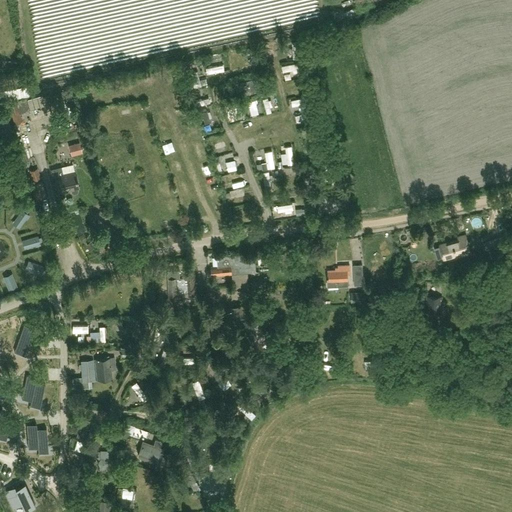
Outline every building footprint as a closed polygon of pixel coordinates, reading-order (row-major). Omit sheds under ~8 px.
[(227,65),(210,68),(211,76),(228,73),(227,65)] [(155,73),(148,73),(149,88),(156,87),(155,73)] [(236,82),(238,95),(258,90),(256,78),(236,82)] [(82,102),(86,98),(82,92),(77,96),(82,102)] [(26,97),(8,103),(14,124),(22,121),(20,113),(29,111),(26,97)] [(270,115),(276,113),(273,98),(267,99),(270,115)] [(251,102),(253,112),(262,110),(260,100),(251,102)] [(234,103),(229,104),(233,121),(238,119),(234,103)] [(129,104),(120,105),(122,123),(131,121),(129,104)] [(106,123),(115,119),(111,109),(102,113),(106,123)] [(0,119),(9,117),(7,110),(0,111),(0,119)] [(215,125),(213,112),(206,114),(209,126),(215,125)] [(190,120),(194,131),(202,128),(198,118),(190,120)] [(0,122),(0,144),(14,140),(10,124),(12,124),(11,119),(0,122)] [(79,142),(68,144),(71,155),(82,152),(79,142)] [(205,156),(210,154),(206,142),(201,144),(205,156)] [(170,156),(178,153),(175,144),(167,147),(170,156)] [(226,144),(217,147),(219,156),(229,153),(226,144)] [(291,166),(297,165),(295,146),(289,146),(291,166)] [(276,150),(268,152),(272,167),(280,165),(276,150)] [(230,162),(231,172),(241,171),(241,161),(230,162)] [(257,164),(258,171),(268,169),(267,162),(257,164)] [(37,167),(28,170),(32,180),(40,178),(37,167)] [(58,193),(70,190),(71,192),(73,194),(76,193),(78,191),(77,188),(78,188),(74,171),(62,174),(61,167),(51,169),(54,180),(55,180),(58,193)] [(171,181),(163,183),(166,192),(174,190),(171,181)] [(38,182),(33,184),(38,199),(43,198),(38,182)] [(233,199),(234,207),(248,204),(246,196),(233,199)] [(29,215),(27,213),(29,211),(25,208),(23,211),(22,210),(15,219),(22,223),(26,218),(27,219),(29,215)] [(143,224),(147,230),(154,226),(151,220),(143,224)] [(465,234),(457,236),(457,238),(439,244),(444,259),(459,255),(460,256),(470,253),(465,234)] [(39,242),(42,241),(41,237),(38,237),(38,236),(27,239),(29,247),(35,245),(36,246),(40,245),(39,242)] [(503,236),(484,242),(487,250),(506,243),(503,236)] [(96,246),(91,241),(86,245),(91,250),(96,246)] [(300,253),(307,256),(310,249),(304,246),(300,253)] [(249,285),(248,271),(256,270),(254,256),(248,257),(247,253),(217,257),(218,266),(212,266),(213,276),(232,273),(233,287),(249,285)] [(43,266),(33,262),(30,270),(36,272),(36,274),(40,275),(41,272),(44,273),(45,269),(43,268),(43,266)] [(347,275),(349,275),(349,264),(338,265),(338,269),(327,270),(328,276),(327,276),(327,286),(347,285),(347,275)] [(354,285),(363,284),(362,264),(353,264),(354,285)] [(195,270),(185,270),(185,277),(179,277),(179,270),(168,270),(169,303),(177,303),(177,292),(196,292),(195,270)] [(17,286),(13,277),(5,280),(9,290),(17,286)] [(266,291),(262,277),(251,281),(255,294),(266,291)] [(461,283),(453,283),(453,292),(462,292),(461,283)] [(365,291),(350,291),(351,302),(365,301),(365,291)] [(427,312),(441,312),(441,297),(427,297),(427,312)] [(244,326),(242,305),(229,307),(232,327),(244,326)] [(291,321),(293,330),(300,328),(298,319),(291,321)] [(255,320),(251,324),(255,328),(259,324),(255,320)] [(25,350),(33,327),(24,324),(16,346),(25,350)] [(215,324),(203,324),(204,336),(216,335),(215,324)] [(77,327),(76,338),(86,338),(86,327),(77,327)] [(114,369),(113,357),(94,359),(96,380),(111,378),(111,369),(114,369)] [(92,387),(91,380),(94,380),(92,359),(80,360),(83,388),(92,387)] [(298,362),(292,370),(298,376),(302,371),(307,373),(310,366),(303,361),(300,364),(298,362)] [(228,386),(233,380),(224,374),(220,380),(228,386)] [(35,382),(36,377),(27,375),(23,394),(32,396),(31,401),(41,403),(45,384),(35,382)] [(199,393),(205,391),(201,377),(195,378),(199,393)] [(0,433),(7,435),(11,416),(1,414),(0,420),(0,433)] [(133,431),(136,422),(126,419),(123,428),(133,431)] [(37,428),(36,423),(26,424),(28,444),(38,443),(37,428)] [(240,429),(229,424),(226,430),(237,436),(240,429)] [(224,436),(225,431),(216,427),(210,439),(219,444),(223,436),(224,436)] [(48,447),(46,428),(37,428),(38,443),(38,448),(48,447)] [(142,440),(137,453),(139,453),(138,456),(156,462),(154,468),(159,470),(165,453),(162,452),(164,448),(159,447),(161,441),(155,439),(153,444),(142,440)] [(108,462),(106,458),(108,458),(108,450),(100,450),(95,450),(95,458),(99,458),(97,462),(100,466),(99,469),(105,469),(105,467),(108,462)] [(227,469),(226,460),(210,461),(210,470),(227,469)] [(221,485),(214,471),(205,476),(199,479),(205,492),(221,485)] [(200,489),(196,480),(191,483),(195,491),(200,489)] [(26,509),(35,505),(24,483),(16,487),(15,485),(5,490),(13,507),(23,502),(26,509)] [(133,495),(134,487),(123,486),(122,495),(133,495)] [(72,496),(70,506),(79,509),(82,499),(72,496)] [(110,511),(110,501),(97,501),(96,511),(110,511)]
